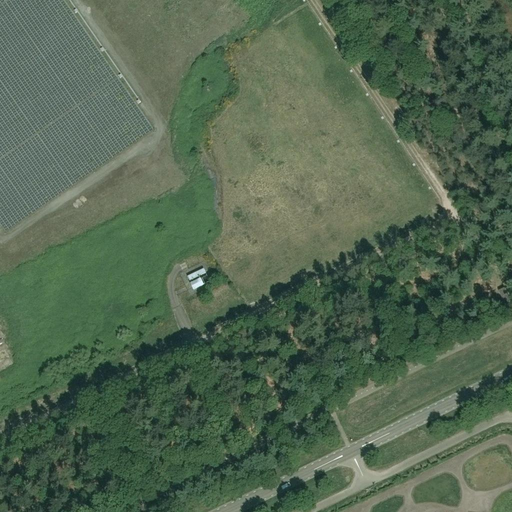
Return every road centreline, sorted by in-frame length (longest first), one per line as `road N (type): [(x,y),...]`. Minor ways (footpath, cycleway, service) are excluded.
road 1 (track): [(191,344),(431,227),(446,211),(443,195),(312,0)]
road 2 (unclassified): [(511,413),(367,482),(351,452)]
road 3 (tertiary): [(351,452),(511,374)]
road 4 (tertiary): [(228,511),(351,452)]
